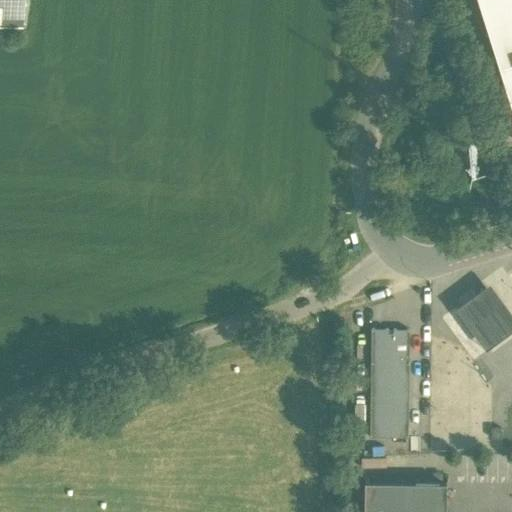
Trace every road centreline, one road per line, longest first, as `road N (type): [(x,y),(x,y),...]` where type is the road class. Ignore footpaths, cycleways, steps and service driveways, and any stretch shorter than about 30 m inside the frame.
road 1 (unclassified): [(312,301),(0,415)]
road 2 (unclassified): [(392,251),(368,209),(365,153),(370,114),(405,37),(407,0)]
